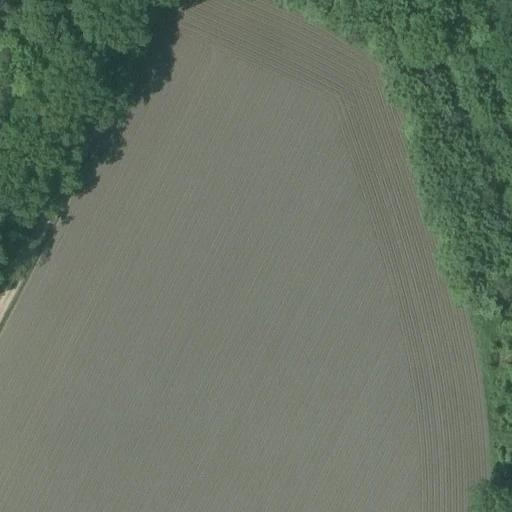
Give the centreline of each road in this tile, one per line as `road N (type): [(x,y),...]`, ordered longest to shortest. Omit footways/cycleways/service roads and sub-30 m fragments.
road 1 (track): [(152,0),(0,311)]
road 2 (tertiary): [(511,138),(450,0)]
